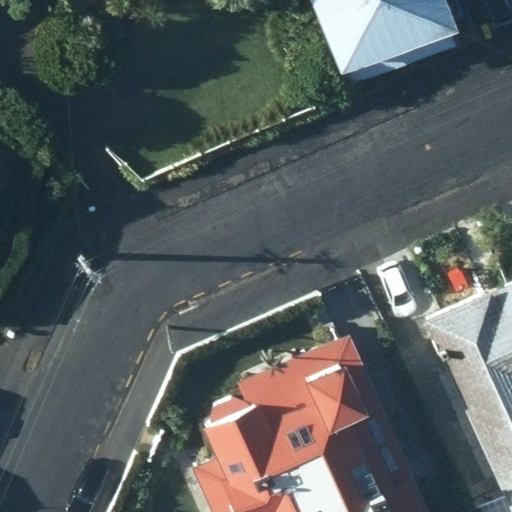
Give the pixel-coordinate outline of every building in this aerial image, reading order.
[(305,0),(338,82),(438,41),(427,13),(442,6),(439,0),(305,0)] [(511,511),(511,261),(403,311),(486,495),(466,505),(469,511),(511,511)] [(354,384),(328,323),(220,373),(228,391),(224,394),(212,388),(198,393),(193,407),(181,412),(222,511),(363,511),(356,494),(375,487),(336,391),(354,384)] [(453,511),(431,461),(389,481),(402,511),(453,511)] [(178,511),(145,494),(135,511),(178,511)]
